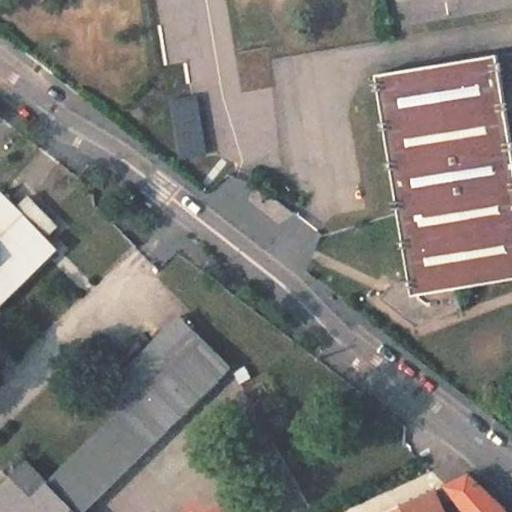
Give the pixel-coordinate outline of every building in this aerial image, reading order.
[(322,0),(329,41),(361,36),(355,0),(322,0)] [(461,283),(511,275),(511,51),(380,71),(401,211),(410,274),(392,277),(384,287),(377,296),(413,324),(464,305),(461,283)] [(177,156),(204,154),(201,96),(174,97),(177,156)] [(0,236),(28,210),(5,188),(0,192),(0,236)] [(61,220),(40,201),(29,211),(50,231),(61,220)] [(0,300),(60,240),(50,231),(29,211),(28,210),(0,236),(0,300)] [(49,480),(28,459),(0,487),(0,511),(82,511),(233,364),(183,312),(132,362),(151,381),(49,480)] [(471,511),(508,511),(501,502),(469,475),(449,484),(458,495),(471,511)] [(434,491),(440,505),(458,495),(449,484),(434,491)] [(388,511),(444,511),(440,505),(434,491),(388,511)]
